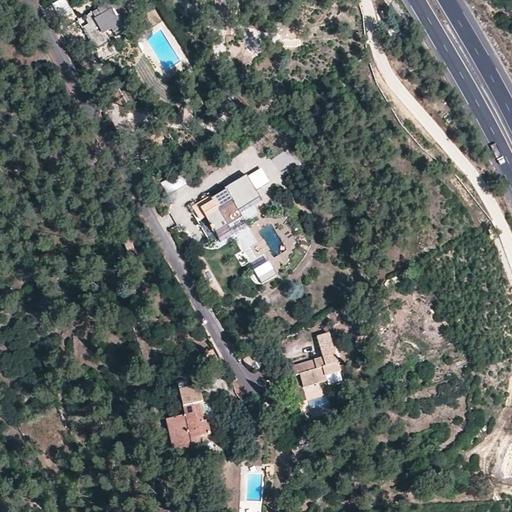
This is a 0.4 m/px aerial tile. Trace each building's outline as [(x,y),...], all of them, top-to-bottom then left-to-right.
[(137,27),(124,3),(113,8),(110,3),(85,17),(90,27),(83,31),(91,45),(94,44),(99,53),(113,45),(108,37),(112,35),(114,38),(137,27)] [(164,151),(160,133),(140,137),(144,156),(164,151)] [(263,205),(247,177),(225,190),(227,194),(196,212),(203,224),(209,220),(220,239),(240,227),(237,221),(263,205)] [(135,248),(130,237),(122,241),(126,251),(135,248)] [(236,254),(241,266),(250,262),(260,285),(276,278),(261,243),(236,254)] [(139,298),(137,289),(127,292),(130,302),(139,298)] [(325,378),(340,372),(334,347),(322,353),(320,350),(289,367),(293,377),(298,375),(304,390),(320,384),(326,381),(325,378)] [(218,360),(212,349),(199,356),(205,366),(218,360)] [(325,378),(326,381),(327,381),(328,389),(342,382),(340,372),(325,378)] [(179,390),(189,388),(188,381),(178,383),(179,390)] [(320,384),(304,390),(306,396),(322,389),(320,384)] [(206,401),(205,385),(189,388),(179,390),(184,417),(165,421),(173,453),(192,447),(190,439),(210,435),(207,420),(202,421),(197,403),(206,401)] [(305,440),(304,427),(286,428),(287,440),(305,440)]
